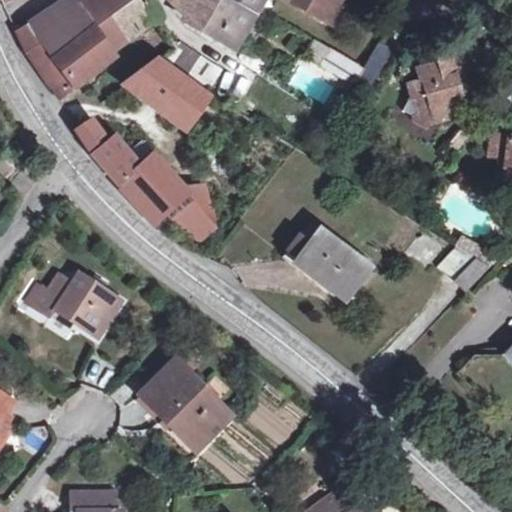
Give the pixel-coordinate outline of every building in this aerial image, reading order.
[(74,0),(63,0),(19,31),(30,53),(58,33),(53,26),(79,7),(74,0)] [(30,53),(51,85),(65,74),(53,59),(75,41),(90,61),(96,61),(101,63),(130,40),(109,13),(99,0),(87,0),(79,7),(53,26),(58,33),(30,53)] [(99,0),(109,13),(126,0),(99,0)] [(126,0),(109,13),(130,40),(159,19),(147,0),(126,0)] [(219,40),(241,0),(171,0),(171,2),(187,21),(219,40)] [(241,0),(219,40),(235,50),(263,0),(241,0)] [(343,20),(354,0),(305,0),(301,8),(321,19),(326,10),(343,20)] [(326,10),(321,19),(338,28),(343,20),(326,10)] [(65,74),(51,85),(59,97),(101,63),(96,61),(90,61),(75,41),(53,59),(65,74)] [(181,44),(158,62),(188,81),(203,59),(181,44)] [(396,54),(378,45),(365,69),(359,80),(369,86),(374,79),(380,83),(396,54)] [(449,47),(439,65),(418,70),(421,80),(410,83),(413,101),(408,102),(401,113),(427,127),(433,118),(441,122),(448,119),(461,97),(478,93),(468,57),(449,47)] [(361,66),(334,50),(329,58),(335,61),(333,65),(355,77),(359,80),(365,69),(361,66)] [(203,59),(188,81),(207,93),(223,71),(203,59)] [(188,81),(158,62),(128,84),(182,128),(207,93),(188,81)] [(355,77),(333,65),(330,71),(352,83),(355,77)] [(93,156),(138,208),(156,225),(189,196),(154,156),(141,166),(131,154),(115,136),(107,143),(89,118),(77,129),(93,156)] [(475,128),(469,123),(444,154),(450,159),(475,128)] [(511,176),(504,175),(508,136),(493,134),(491,154),(501,155),(498,180),(511,181),(511,176)] [(142,144),(131,154),(141,166),(154,156),(142,144)] [(208,193),(171,224),(201,241),(216,222),(208,193)] [(298,259),(319,231),(313,227),(301,243),(298,240),(286,256),(347,302),(350,298),(298,259)] [(350,298),(373,268),(320,229),(319,231),(298,259),(350,298)] [(462,236),(455,247),(474,258),(481,248),(462,236)] [(481,248),(474,258),(476,259),(490,268),(499,259),(481,248)] [(476,259),(456,280),(468,291),(490,268),(476,259)] [(49,290),(38,307),(53,317),(58,309),(99,335),(122,299),(80,273),(75,282),(60,272),(49,290)] [(26,300),(38,307),(49,290),(38,281),(26,300)] [(187,355),(176,366),(187,377),(197,366),(187,355)] [(142,394),(173,425),(179,418),(204,444),(232,416),(203,386),(200,389),(187,377),(176,366),(173,363),(142,394)] [(0,443),(9,428),(7,426),(12,418),(6,414),(14,401),(0,392),(0,443)] [(179,418),(173,425),(198,450),(204,444),(179,418)] [(29,423),(19,446),(40,454),(49,431),(29,423)] [(333,440),(324,449),(346,469),(354,460),(333,440)] [(70,511),(122,511),(113,511),(114,493),(71,493),(70,511)] [(358,511),(357,509),(352,511),(351,511),(338,493),(309,511),(358,511)]
